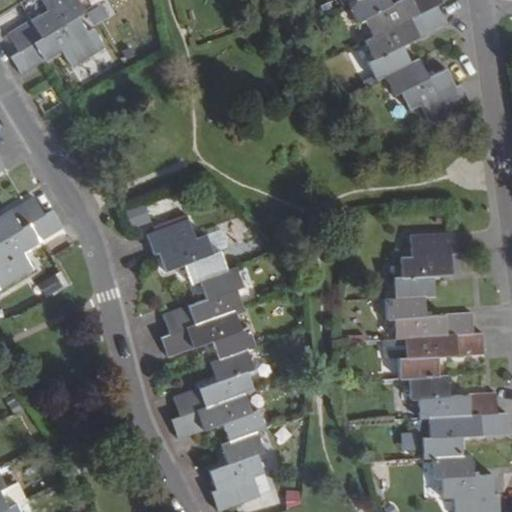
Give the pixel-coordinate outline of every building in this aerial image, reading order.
[(41,0),(48,10),(31,21),(8,35),(19,53),(77,16),(85,11),(77,0),(41,0)] [(350,0),(347,2),(357,21),(363,17),(372,35),(432,4),(440,0),(396,0),(392,2),(390,0),(350,0)] [(372,35),(363,40),(372,57),(366,61),(375,80),(384,75),(411,61),(401,43),(419,35),(442,23),(432,4),(372,35)] [(77,16),(19,53),(12,57),(21,73),(44,59),(60,50),(71,66),(104,46),(94,29),(87,33),(77,16)] [(428,121),(468,101),(458,83),(454,86),(444,68),(437,72),(427,77),(418,58),(411,61),(384,75),(393,93),(399,90),(408,107),(418,103),(428,121)] [(0,239),(42,214),(31,198),(8,211),(0,216),(0,239)] [(153,221),(147,204),(127,210),(133,228),(153,221)] [(20,251),(36,241),(60,227),(49,209),(42,214),(0,239),(0,286),(30,268),(20,251)] [(189,219),(146,235),(154,254),(159,253),(166,271),(174,268),(184,264),(192,283),(200,279),(228,269),(221,251),(214,253),(206,234),(196,238),(189,219)] [(217,231),(206,234),(214,253),(221,251),(225,250),(217,231)] [(455,253),(454,233),(410,236),(411,256),(400,257),(402,277),(394,278),(395,298),(425,296),(433,296),(432,276),(443,276),(452,275),(451,254),(455,253)] [(244,285),(237,265),(228,269),(200,279),(207,299),(189,306),(163,316),(170,335),(235,310),(244,307),(236,287),(244,285)] [(38,282),(45,297),(68,286),(60,272),(38,282)] [(395,298),(385,298),(386,318),(394,318),(395,338),(405,337),(473,334),(472,313),(446,315),(426,316),(425,296),(395,298)] [(235,310),(170,335),(162,338),(168,357),(193,347),(211,341),(219,359),(247,349),(255,346),(249,327),(242,329),(235,310)] [(399,358),(400,378),(410,378),(439,376),(438,356),(467,354),(484,353),(483,333),(473,334),(405,337),(407,357),(399,358)] [(405,337),(395,338),(385,338),(386,354),(390,358),(399,358),(407,357),(405,337)] [(247,349),(219,359),(210,362),(218,382),(208,385),(174,398),(181,416),(245,393),(254,389),(247,371),(254,368),(247,349)] [(418,398),(419,418),(430,417),(497,414),(495,393),(469,395),(450,396),(449,376),(439,376),(410,378),(411,398),(418,398)] [(245,393),(181,416),(172,419),(179,439),(205,430),(222,422),(229,442),(258,432),(266,429),(259,409),(252,412),(245,393)] [(422,438),(424,458),(433,457),(464,455),(462,436),(481,435),(507,433),(506,414),(497,414),(430,417),(431,438),(422,438)] [(258,432),(229,442),(222,445),(229,463),(219,467),(210,471),(217,490),(212,491),(219,510),(237,503),(261,494),(254,476),(264,472),(257,453),(264,450),(258,432)] [(456,511),(500,511),(499,494),(494,494),(493,474),(484,474),(474,475),(472,455),(464,455),(433,457),(435,477),(442,477),(443,497),(456,496),(456,511)] [(0,490),(0,495),(6,509),(14,505),(24,500),(16,483),(5,488),(0,490)]
